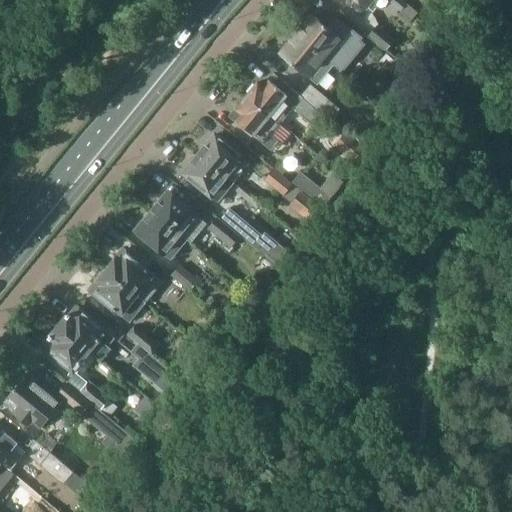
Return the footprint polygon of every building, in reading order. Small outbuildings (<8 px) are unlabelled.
[(373,0),(355,0),(366,9),(373,0)] [(391,0),(389,2),(400,11),(406,3),(402,0),(391,0)] [(406,3),(400,11),(410,20),(417,12),(406,3)] [(356,53),(352,50),(311,16),(309,19),(306,19),(302,24),(303,27),(296,35),(331,63),(336,68),(341,61),(346,65),(356,53)] [(377,28),(370,36),(387,50),(394,42),(377,28)] [(331,63),(296,35),(289,44),(285,44),(281,49),(282,53),(280,55),(308,79),(314,83),(331,63)] [(258,84),(247,96),(280,124),(294,107),(285,99),(286,97),(269,82),(263,88),(258,84)] [(419,93),(418,92),(407,82),(386,106),(398,117),(419,93)] [(301,98),(328,120),(334,125),(339,110),(310,88),(301,98)] [(263,144),(280,124),(247,96),(230,117),(263,144)] [(363,126),(353,139),(368,151),(378,139),(363,126)] [(337,145),(359,163),(368,152),(346,134),(337,145)] [(234,183),(239,178),(249,165),(242,159),(243,159),(215,136),(213,138),(209,139),(205,144),(206,146),(199,155),(234,183)] [(219,202),(234,183),(199,155),(192,164),(189,164),(185,169),(185,172),(183,175),(211,198),(212,197),(219,202)] [(294,186),(295,185),(274,169),(266,180),(286,196),(294,186)] [(323,208),(332,197),(301,172),(293,183),(323,208)] [(245,199),(252,191),(243,184),(236,192),(245,199)] [(286,196),(284,198),(293,205),(303,193),(294,186),(286,196)] [(264,201),(252,191),(245,199),(257,210),(264,201)] [(159,203),(151,212),(186,241),(187,240),(191,243),(206,225),(196,216),(197,216),(168,192),(165,196),(162,196),(158,200),(159,203)] [(311,222),(322,208),(303,193),(293,205),(292,207),(311,222)] [(275,265),(287,251),(265,232),(262,236),(230,209),(221,219),(275,265)] [(137,230),(137,231),(136,231),(165,255),(171,259),(186,241),(151,212),(144,221),(141,221),(137,227),(137,230)] [(241,237),(217,218),(209,229),(232,247),(241,237)] [(109,269),(106,269),(146,302),(161,283),(147,272),(148,271),(124,251),(115,261),(112,261),(108,266),(109,269)] [(179,267),(172,276),(189,291),(197,281),(179,267)] [(146,302),(106,269),(106,273),(102,273),(98,278),(99,282),(91,292),(115,312),(116,311),(130,322),(146,302)] [(58,327),(90,352),(104,364),(113,353),(107,348),(114,339),(77,308),(70,317),(68,315),(58,327)] [(201,325),(190,339),(205,351),(216,337),(201,325)] [(90,352),(58,327),(48,339),(50,341),(44,349),(73,373),(90,352)] [(144,349),(151,340),(135,327),(127,336),(139,345),(144,349)] [(169,396),(182,380),(144,349),(139,345),(132,353),(140,360),(134,367),(169,396)] [(7,400),(4,403),(11,413),(28,427),(33,422),(42,429),(61,406),(33,384),(36,381),(27,373),(6,400),(7,400)] [(111,399),(89,381),(80,392),(102,410),(111,399)] [(67,385),(58,395),(106,436),(101,441),(112,450),(125,434),(67,385)] [(156,412),(144,402),(135,414),(147,424),(156,412)] [(17,444),(14,442),(1,431),(0,432),(0,463),(10,472),(12,474),(38,443),(26,433),(17,444)] [(62,484),(72,471),(50,453),(40,465),(62,484)] [(0,485),(10,472),(0,463),(0,485)]
